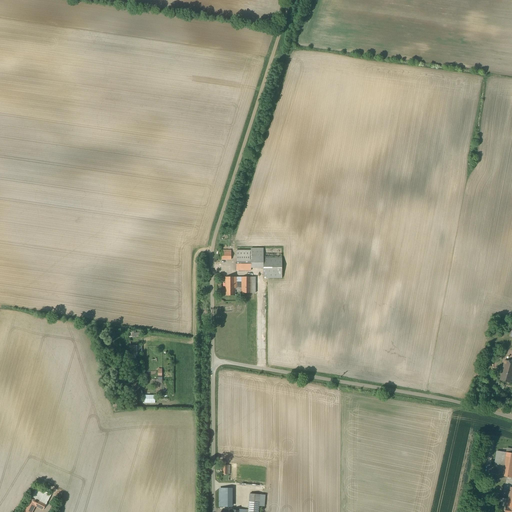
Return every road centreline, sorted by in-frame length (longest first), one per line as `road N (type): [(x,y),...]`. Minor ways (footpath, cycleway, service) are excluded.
road 1 (unclassified): [(212,360),(216,236),(290,0)]
road 2 (unclassified): [(511,418),(212,360)]
road 3 (unclassified): [(213,511),(212,360)]
